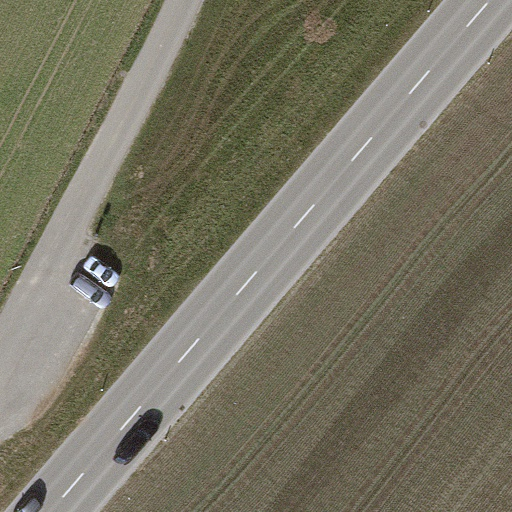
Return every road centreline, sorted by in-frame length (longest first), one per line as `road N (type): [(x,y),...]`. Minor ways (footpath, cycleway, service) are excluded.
road 1 (tertiary): [(50,511),(486,0)]
road 2 (unclassified): [(176,0),(0,339)]
